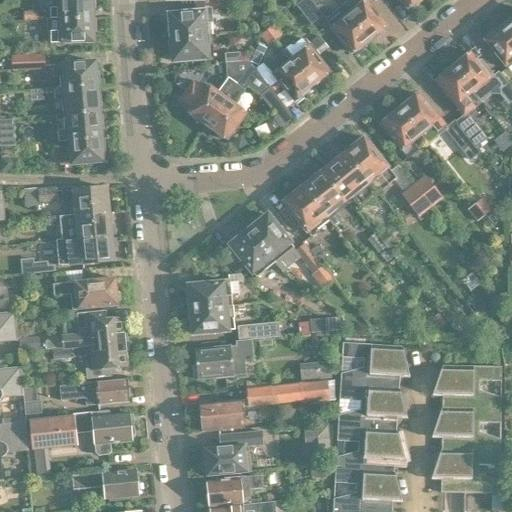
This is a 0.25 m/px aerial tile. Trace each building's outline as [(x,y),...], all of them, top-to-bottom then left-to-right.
[(56,21),(92,20),(91,0),(54,0),(55,9),(48,9),(49,21),(56,21)] [(325,21),(351,54),(359,47),(361,49),(369,42),(348,16),(341,8),(332,15),(327,9),(318,6),(315,8),(309,0),(302,0),(294,7),(309,27),(322,17),(325,21)] [(385,26),(364,0),(351,0),(350,1),(341,8),(348,16),(369,42),(378,36),(376,33),(385,26)] [(399,0),(406,9),(415,1),(417,3),(421,0),(399,0)] [(193,13),(168,15),(169,38),(204,36),(210,35),(209,23),(209,13),(215,13),(215,6),(193,6),(193,13)] [(22,22),(37,22),(36,13),(22,13),(22,22)] [(511,19),(502,27),(511,39),(511,19)] [(93,43),(92,20),(56,21),(56,33),(49,33),(49,45),(93,43)] [(511,39),(502,27),(484,42),(506,70),(511,64),(511,39)] [(210,35),(204,36),(169,38),(171,61),(212,59),(210,35)] [(327,49),(317,37),(308,44),(318,56),(327,49)] [(282,51),(290,62),(310,87),(328,73),(302,40),(293,47),(288,47),(282,51)] [(31,55),(43,55),(43,44),(31,44),(31,55)] [(469,54),(451,68),(479,104),(495,92),(502,93),(510,104),(511,102),(511,86),(500,72),(496,75),(495,74),(489,79),(469,54)] [(224,64),(238,63),(237,55),(223,56),(224,64)] [(12,72),(44,70),(43,56),(12,58),(12,72)] [(293,101),(310,87),(290,62),(282,68),(276,60),(267,68),(293,101)] [(60,89),(96,86),(94,62),(51,65),(52,77),(59,76),(60,89)] [(247,62),(238,63),(224,64),(225,80),(227,81),(216,95),(205,87),(203,90),(192,82),(179,101),(189,108),(186,113),(205,127),(249,66),(247,62)] [(243,93),(246,88),(258,97),(267,88),(249,66),(205,127),(207,128),(208,132),(212,135),(216,135),(225,141),(243,115),(232,107),(242,92),(243,93)] [(464,116),(479,104),(451,68),(434,82),(461,117),(454,122),(479,153),(480,153),(476,148),(485,140),(467,117),(466,118),(464,116)] [(98,110),(96,86),(60,89),(53,89),(54,100),(61,100),(62,113),(98,110)] [(29,103),(43,102),(41,91),(28,92),(29,103)] [(479,153),(454,122),(453,121),(443,130),(417,96),(399,111),(419,136),(428,129),(434,137),(443,131),(468,162),(479,153)] [(419,136),(399,111),(380,126),(406,160),(415,153),(409,144),(419,136)] [(64,143),(100,140),(98,114),(62,117),(63,131),(56,132),(58,143),(64,143)] [(271,120),(264,125),(271,136),(278,131),(271,120)] [(14,121),(0,121),(0,147),(15,147),(14,121)] [(227,142),(237,154),(247,147),(237,135),(227,142)] [(344,156),(376,195),(392,182),(395,180),(389,173),(363,140),(362,139),(354,145),(351,145),(345,149),(344,153),(343,154),(344,156)] [(102,161),(100,140),(64,143),(65,154),(59,154),(60,165),(102,161)] [(358,209),(376,195),(344,156),(325,172),(348,200),(350,199),(358,209)] [(0,173),(17,173),(17,161),(0,161),(0,173)] [(321,174),(302,190),(325,219),(330,225),(337,219),(332,214),(344,203),(321,174)] [(423,177),(412,186),(430,209),(441,200),(423,177)] [(399,196),(417,219),(430,209),(412,186),(402,194),(399,196)] [(56,188),(36,190),(38,205),(57,203),(56,188)] [(72,188),(59,189),(62,217),(75,217),(107,213),(104,188),(72,192),(72,188)] [(38,208),(38,205),(36,190),(22,191),(24,209),(38,208)] [(313,228),(325,219),(302,190),(282,206),(310,240),(317,233),(313,228)] [(482,199),(473,206),(483,218),(483,217),(490,226),(497,220),(490,211),(491,211),(482,199)] [(475,223),(483,218),(473,206),(466,211),(475,223)] [(107,213),(75,217),(46,219),(47,228),(59,227),(60,241),(55,242),(55,243),(110,237),(107,213)] [(289,247),(266,217),(248,232),(269,260),(280,274),(298,259),(323,290),(332,282),(315,260),(307,250),(303,245),(294,252),(290,246),(289,247)] [(387,251),(408,234),(397,222),(377,239),(387,251)] [(237,274),(245,268),(254,279),(264,271),(260,266),(269,260),(248,232),(229,247),(234,254),(226,259),(237,274)] [(377,255),(384,249),(374,236),(367,241),(377,255)] [(55,243),(57,267),(80,265),(112,262),(110,237),(55,243)] [(322,255),(314,244),(307,250),(315,260),(322,255)] [(51,258),(31,260),(32,275),(52,274),(51,258)] [(227,284),(188,287),(190,310),(224,308),(224,296),(236,295),(235,284),(244,283),(244,282),(239,275),(226,276),(227,284)] [(22,278),(12,279),(13,297),(24,297),(22,278)] [(65,284),(53,285),(54,296),(69,295),(71,310),(76,310),(117,306),(117,302),(119,301),(118,294),(116,293),(115,279),(82,283),(65,284)] [(232,307),(224,308),(190,310),(192,334),(234,330),(232,307)] [(0,341),(14,340),(15,342),(16,342),(13,313),(9,314),(0,314),(0,341)] [(70,348),(123,343),(121,319),(105,321),(104,313),(78,315),(80,335),(62,337),(63,348),(70,348)] [(437,330),(444,325),(437,316),(430,321),(437,330)] [(322,321),(321,321),(323,333),(339,332),(338,318),(322,320),(322,321)] [(323,333),(321,321),(307,322),(308,335),(323,334),(323,333)] [(237,343),(278,339),(277,324),(236,328),(237,343)] [(499,347),(511,347),(511,335),(500,334),(499,347)] [(18,340),(19,354),(39,352),(38,338),(18,340)] [(72,360),(71,358),(71,349),(59,350),(58,339),(45,341),(46,352),(51,352),(52,362),(72,360)] [(192,366),(193,380),(215,378),(216,380),(232,378),(232,376),(244,375),(243,361),(251,360),(250,342),(237,343),(236,343),(236,347),(193,351),(195,366),(192,366)] [(70,348),(71,349),(71,358),(84,357),(84,355),(91,354),(92,370),(84,371),(85,380),(109,378),(108,369),(125,367),(123,343),(70,348)] [(339,375),(338,387),(397,390),(395,389),(397,368),(404,366),(400,348),(341,344),(340,359),(361,360),(361,369),(339,375)] [(327,363),(318,364),(319,379),(329,379),(327,363)] [(500,368),(441,367),(435,385),(442,387),(442,409),(440,409),(499,410),(499,398),(478,391),(478,382),(499,382),(500,368)] [(0,397),(20,395),(20,397),(21,397),(19,369),(0,370),(0,397)] [(88,397),(88,406),(127,403),(125,381),(95,383),(93,384),(93,385),(61,388),(62,400),(88,397)] [(198,405),(201,432),(243,429),(241,408),(300,402),(301,404),(332,401),(332,384),(269,389),(246,391),(246,401),(198,405)] [(358,411),(337,416),(336,428),(395,432),(395,431),(393,431),(394,409),(402,407),(397,390),(338,387),(338,400),(359,402),(358,411)] [(40,415),(39,403),(23,404),(24,416),(40,415)] [(499,410),(440,409),(434,426),(442,429),(441,451),(440,451),(499,452),(499,440),(477,433),(477,424),(499,424),(499,410)] [(74,416),(30,421),(32,450),(46,448),(76,445),(75,431),(91,430),(94,454),(97,456),(106,455),(108,453),(108,444),(130,442),(130,439),(132,436),(132,429),(128,427),(127,414),(109,416),(108,412),(74,416)] [(23,415),(13,416),(13,419),(14,425),(23,424),(23,415)] [(0,482),(2,482),(2,481),(1,481),(0,474),(0,457),(0,458),(1,458),(1,457),(2,457),(2,456),(3,456),(4,455),(4,454),(5,453),(5,452),(5,451),(5,450),(25,448),(25,451),(26,450),(23,424),(14,425),(0,425),(0,482)] [(325,426),(303,428),(305,444),(311,443),(327,442),(325,426)] [(395,432),(336,428),(335,442),(357,443),(356,453),(334,458),(334,470),(392,474),(392,473),(391,473),(392,451),(399,449),(395,432)] [(262,432),(219,436),(220,448),(203,450),(206,476),(250,472),(249,458),(244,459),(243,447),(263,445),(262,432)] [(46,448),(32,450),(35,475),(49,474),(46,448)] [(499,452),(440,451),(434,468),(441,471),(441,492),(439,492),(439,494),(498,495),(498,482),(477,475),(477,466),(498,466),(499,452)] [(334,470),(333,484),(354,485),(354,494),(332,500),(331,511),(334,511),(388,511),(389,493),(397,491),(392,474),(334,470)] [(73,491),(104,488),(105,500),(137,496),(134,471),(71,478),(73,491)] [(250,504),(248,491),(261,490),(260,477),(224,480),(224,482),(206,483),(208,506),(240,503),(240,505),(250,504)]
